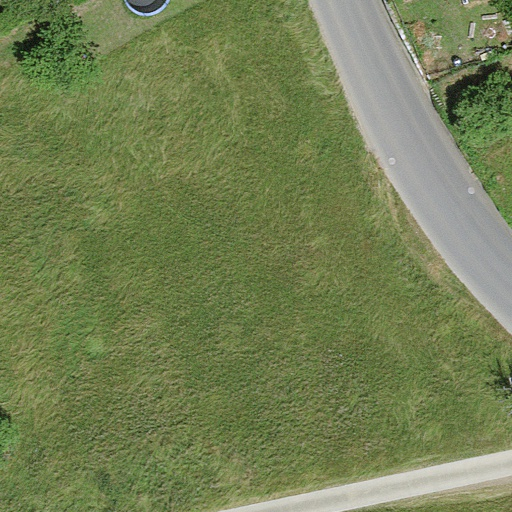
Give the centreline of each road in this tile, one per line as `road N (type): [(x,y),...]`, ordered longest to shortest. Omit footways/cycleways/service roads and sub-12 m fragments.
road 1 (tertiary): [(511,282),(475,247),(417,162),(346,0)]
road 2 (track): [(511,464),(283,511)]
